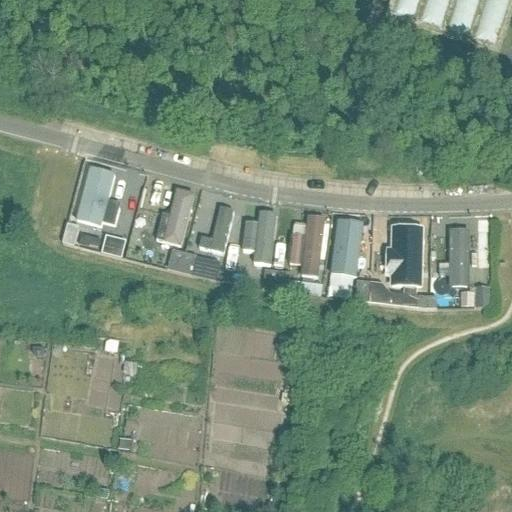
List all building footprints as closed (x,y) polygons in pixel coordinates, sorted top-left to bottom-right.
[(511,0),(388,0),(383,19),(496,54),(511,0)] [(118,145),(121,133),(104,129),(101,141),(118,145)] [(5,143),(0,160),(0,227),(20,233),(41,152),(5,143)] [(175,148),(173,160),(189,163),(191,151),(175,148)] [(102,232),(114,180),(90,172),(77,224),(102,232)] [(154,250),(165,201),(143,194),(132,246),(154,250)] [(220,261),(230,217),(215,213),(206,259),(220,261)] [(268,272),(273,222),(259,218),(253,269),(268,272)] [(101,238),(121,243),(126,226),(106,221),(101,238)] [(315,286),(321,230),(305,226),(299,283),(315,286)] [(356,284),(363,230),(334,226),(329,280),(356,284)] [(63,247),(74,250),(79,230),(67,228),(63,247)] [(420,295),(421,236),(391,235),(390,294),(420,295)] [(466,288),(467,238),(432,236),(431,276),(438,286),(466,288)] [(172,255),(167,275),(181,278),(192,281),(197,261),(172,255)] [(265,275),(263,295),(275,297),(287,298),(290,278),(265,275)] [(354,306),(368,308),(370,287),(357,286),(354,306)] [(380,289),(370,287),(368,308),(378,309),(380,289)] [(426,302),(420,301),(418,313),(428,315),(437,314),(437,302),(426,302)] [(157,442),(158,430),(144,429),(143,441),(157,442)] [(264,471),(261,488),(279,490),(281,473),(264,471)] [(121,511),(136,511),(138,499),(122,498),(121,511)]
